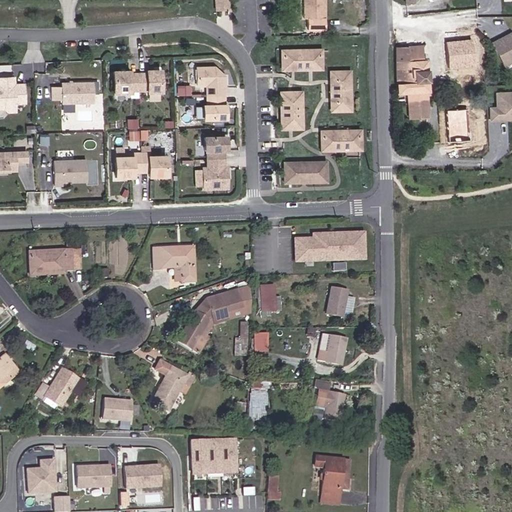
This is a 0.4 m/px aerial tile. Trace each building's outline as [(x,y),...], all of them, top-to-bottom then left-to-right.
[(232,13),(232,5),(220,5),(220,13),(232,13)] [(317,31),(322,31),(322,8),(300,8),(299,31),(317,31)] [(233,26),(232,13),(220,13),(220,26),(233,26)] [(306,47),(316,48),(317,31),(299,31),(299,37),(307,37),(306,47)] [(498,38),(499,41),(510,35),(509,32),(498,38)] [(508,59),(511,56),(511,33),(510,35),(499,41),(498,38),(490,42),(499,58),(506,55),(508,59)] [(433,92),(432,62),(427,62),(427,47),(401,48),(402,93),(410,93),(431,92),(433,92)] [(319,70),(320,52),(283,52),(283,70),(319,70)] [(509,62),(508,59),(506,55),(499,58),(502,65),(509,62)] [(350,110),(350,71),(332,71),(331,110),(350,110)] [(225,87),(225,81),(218,75),(200,75),(200,92),(209,92),(209,104),(226,104),(226,95),(227,95),(227,87),(225,87)] [(141,96),(141,79),(133,79),(133,76),(117,76),(117,97),(133,97),(133,95),(141,96)] [(163,97),(163,76),(150,76),(150,79),(141,79),(141,96),(150,95),(150,97),(163,97)] [(27,105),(27,86),(17,87),(17,79),(1,80),(2,87),(2,90),(0,89),(0,110),(7,110),(10,107),(18,106),(18,105),(27,105)] [(177,84),(177,94),(192,94),(191,84),(177,84)] [(100,98),(100,86),(64,86),(64,90),(54,90),(54,104),(64,103),(64,108),(95,108),(95,98),(100,98)] [(511,91),(494,92),(495,106),(488,107),(489,121),(511,120),(511,91)] [(431,92),(410,93),(412,121),(433,120),(431,92)] [(300,129),(301,94),(281,94),(280,129),(300,129)] [(227,126),(227,111),(226,111),(226,104),(209,104),(209,113),(205,113),(205,127),(227,126)] [(139,133),(139,124),(129,124),(129,133),(139,133)] [(360,149),(360,131),(321,131),(321,149),(360,149)] [(227,158),(227,145),(205,144),(205,158),(208,158),(208,167),(224,167),(224,158),(227,158)] [(17,164),(17,154),(0,153),(0,172),(17,172),(17,164)] [(27,164),(27,154),(17,154),(17,164),(27,164)] [(133,162),(133,158),(125,158),(125,154),(116,154),(116,162),(133,162)] [(141,177),(141,158),(133,158),(133,162),(116,162),(116,181),(133,181),(133,177),(141,177)] [(166,182),(166,162),(149,162),(149,158),(141,158),(141,177),(149,177),(149,182),(166,182)] [(321,179),(321,163),(284,162),(283,182),(297,183),(296,179),(321,179)] [(326,183),(326,163),(321,163),(321,179),(296,179),(297,183),(326,183)] [(86,184),(86,165),(53,165),(54,188),(62,188),(62,185),(86,184)] [(227,196),(227,175),(224,175),(224,167),(208,167),(208,175),(204,175),(203,179),(203,194),(203,196),(227,196)] [(292,262),(361,260),(360,231),(309,234),(308,237),(291,238),(292,262)] [(186,270),(198,270),(197,248),(150,249),(149,261),(155,267),(186,266),(186,270)] [(34,267),(77,267),(75,249),(33,250),(34,267)] [(186,278),(198,278),(198,270),(186,270),(186,278)] [(331,303),(341,305),(343,293),(334,291),(335,285),(321,281),(313,308),(328,312),(331,303)] [(262,311),(278,311),(278,284),(261,285),(262,311)] [(214,322),(236,321),(235,312),(250,309),(246,291),(216,296),(199,311),(182,334),(197,344),(214,322)] [(241,338),(250,337),(250,323),(241,322),(241,338)] [(253,351),(268,351),(268,333),(253,333),(253,351)] [(322,360),(328,362),(334,336),(328,335),(322,360)] [(328,362),(344,365),(350,339),(334,336),(328,362)] [(0,362),(0,381),(11,373),(14,376),(20,371),(7,356),(0,362)] [(172,406),(185,380),(190,371),(162,357),(155,368),(165,373),(154,396),(172,406)] [(185,380),(195,385),(200,374),(192,369),(190,371),(185,380)] [(45,394),(59,404),(78,380),(63,370),(51,386),(44,381),(37,390),(44,395),(45,394)] [(0,381),(0,387),(14,376),(11,373),(0,381)] [(257,410),(271,410),(271,386),(257,386),(257,410)] [(321,418),(339,421),(345,394),(328,390),(321,418)] [(129,400),(101,397),(98,420),(127,421),(129,400)] [(233,438),(186,439),(187,477),(234,474),(233,438)] [(342,490),(350,490),(355,460),(317,455),(315,466),(326,468),(321,498),(341,501),(342,490)] [(51,458),(36,459),(35,468),(23,468),(24,495),(53,492),(51,458)] [(104,465),(72,466),(71,491),(108,489),(104,465)] [(156,465),(119,466),(122,490),(157,487),(156,465)] [(271,497),(282,497),(283,487),(277,486),(278,477),(273,477),(271,497)] [(54,511),(70,511),(71,496),(54,495),(54,511)] [(320,506),(340,508),(341,501),(321,498),(320,506)]
